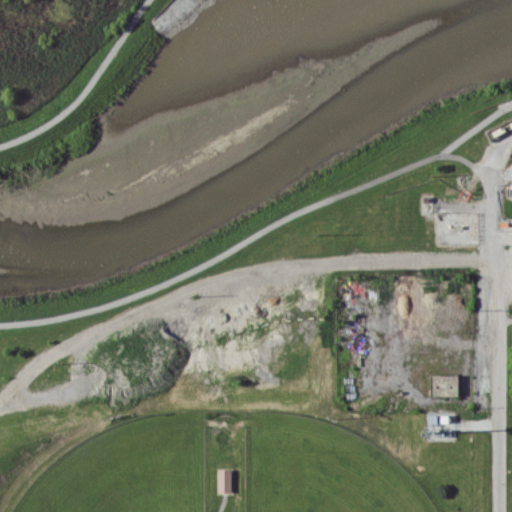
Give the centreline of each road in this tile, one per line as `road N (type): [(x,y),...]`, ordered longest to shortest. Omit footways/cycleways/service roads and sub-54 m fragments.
road 1 (residential): [(500,322),(497,511)]
road 2 (residential): [(499,195),(500,322)]
